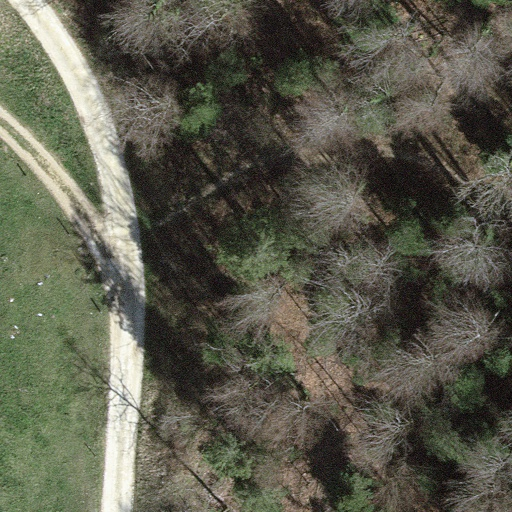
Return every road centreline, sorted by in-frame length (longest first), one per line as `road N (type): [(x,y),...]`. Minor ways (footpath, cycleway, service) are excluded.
road 1 (track): [(127,275),(118,191),(94,114),(28,0)]
road 2 (track): [(117,511),(127,275)]
road 3 (track): [(127,275),(34,151),(0,123)]
